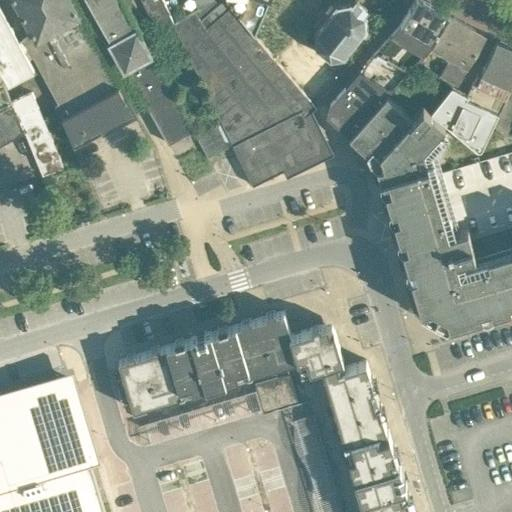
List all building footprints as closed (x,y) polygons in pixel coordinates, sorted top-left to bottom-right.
[(133,110),(119,85),(72,0),(15,0),(33,32),(23,38),(29,49),(31,48),(59,102),(56,103),(62,116),(75,143),(102,128),(101,127),(133,110)] [(163,69),(124,0),(88,0),(136,84),(169,142),(194,128),(162,70),(163,69)] [(215,0),(225,11),(230,7),(224,0),(215,0)] [(269,0),(224,0),(230,7),(254,36),(269,0)] [(320,0),(269,0),(254,36),(274,60),(276,57),(296,31),(315,7),(320,0)] [(311,99),(336,78),(324,65),(330,58),(331,59),(331,58),(344,56),(345,56),(367,28),(366,27),(365,14),(366,13),(364,12),(367,8),(357,0),(355,0),(353,3),(351,2),(350,2),(337,5),(336,4),(317,28),(317,46),(313,50),(296,31),(276,57),(311,99)] [(369,58),(397,82),(418,58),(431,43),(450,13),(427,0),(413,0),(399,25),(369,58)] [(29,49),(23,38),(19,40),(0,5),(0,67),(5,76),(7,76),(9,82),(34,68),(25,51),(29,49)] [(274,60),(254,36),(230,7),(225,11),(206,27),(195,10),(191,13),(174,23),(233,143),(253,184),(323,149),(306,115),(317,105),(311,99),(276,57),(274,60)] [(458,81),(476,51),(486,33),(450,13),(431,43),(418,58),(458,81)] [(511,79),(511,45),(496,39),(495,38),(479,72),(476,71),(466,93),(452,86),(432,111),(445,122),(478,150),(481,149),(493,125),(507,90),(511,79)] [(348,134),(397,82),(369,58),(367,60),(362,70),(360,70),(330,103),(328,114),(348,134)] [(2,77),(5,76),(0,67),(0,145),(25,131),(17,111),(2,77)] [(511,79),(507,90),(493,125),(507,132),(511,121),(511,79)] [(445,122),(432,111),(397,82),(348,134),(376,159),(420,309),(450,325),(511,306),(511,148),(429,172),(424,145),(445,122)] [(64,165),(57,147),(32,91),(14,99),(20,110),(17,111),(25,131),(43,174),(64,165)] [(208,157),(230,145),(218,124),(197,135),(208,157)] [(299,362),(291,333),(284,309),(276,312),(275,309),(266,311),(267,314),(252,319),(251,316),(242,319),(243,321),(227,326),(226,323),(218,326),(219,329),(212,331),(211,329),(206,331),(206,330),(196,333),(196,334),(191,336),(191,337),(184,339),(183,336),(175,339),(176,342),(160,346),(159,343),(151,346),(151,349),(136,353),(135,351),(127,353),(127,356),(119,358),(124,377),(117,380),(121,394),(129,391),(133,408),(276,365),(279,376),(255,383),(263,410),(298,400),(288,365),(299,362)] [(393,443),(388,427),(387,427),(383,413),(384,413),(384,411),(382,412),(380,403),(381,403),(381,402),(380,402),(375,386),(376,385),(376,384),(374,384),(372,376),(373,375),(373,374),(371,374),(367,358),(344,365),(343,361),(344,361),(335,328),(325,323),(291,333),(299,362),(301,371),(322,365),(365,511),(413,511),(411,503),(412,502),(412,501),(410,501),(408,493),(409,492),(409,491),(408,491),(405,484),(407,483),(405,478),(406,477),(403,467),(402,467),(400,462),(399,462),(397,454),(398,454),(397,453),(396,453),(393,444),(395,444),(395,443),(393,443)] [(0,511),(106,511),(91,460),(100,457),(77,381),(0,403),(0,511)]
